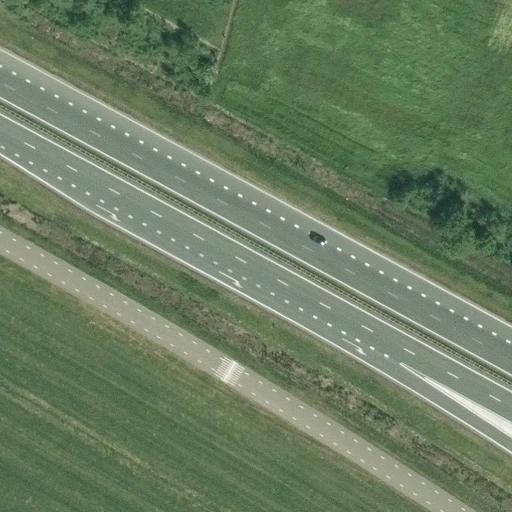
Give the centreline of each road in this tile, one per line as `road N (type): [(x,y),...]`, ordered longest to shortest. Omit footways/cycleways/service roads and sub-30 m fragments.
road 1 (trunk): [(511,361),(0,83)]
road 2 (unclassified): [(451,511),(0,241)]
road 3 (trunk): [(0,130),(405,350)]
road 4 (trunk): [(405,350),(511,436)]
road 5 (trunk): [(405,350),(511,409)]
